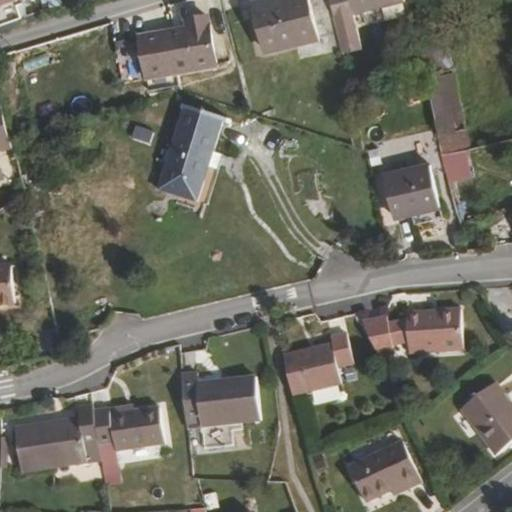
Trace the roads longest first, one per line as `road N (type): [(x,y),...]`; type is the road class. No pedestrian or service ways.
road 1 (residential): [(0,391),(150,331),(289,296),(511,265)]
road 2 (unclassified): [(149,0),(0,50)]
